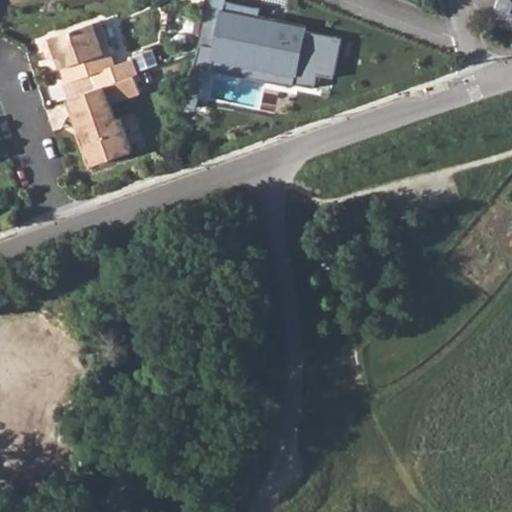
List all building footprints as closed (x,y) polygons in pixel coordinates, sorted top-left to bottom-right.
[(208,0),(196,66),(293,86),(294,82),(305,27),(306,24),(258,14),(260,4),(240,0),(208,0)] [(511,0),(474,0),(477,8),(493,20),(511,26),(511,0)] [(93,73),(98,87),(135,74),(138,73),(133,58),(116,64),(100,20),(48,38),(44,45),(48,56),(55,59),(58,58),(67,82),(93,73)] [(343,35),(305,27),(294,82),(317,87),(319,73),(334,76),(343,35)] [(68,97),(91,165),(132,151),(121,117),(116,118),(111,103),(141,92),(135,74),(98,87),(68,97)]
